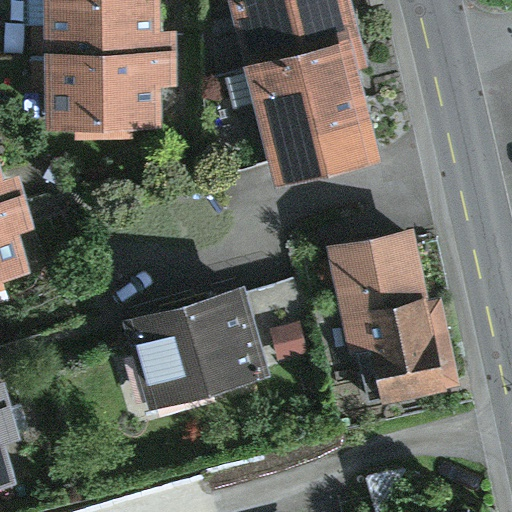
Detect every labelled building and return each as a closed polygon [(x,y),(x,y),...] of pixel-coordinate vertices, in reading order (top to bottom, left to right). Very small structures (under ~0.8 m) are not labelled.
[(49,0),(50,50),(174,49),(174,31),(159,31),(158,0),(49,0)] [(230,0),(277,189),(377,165),(354,71),(366,69),(348,0),(230,0)] [(174,80),(174,49),(50,50),(51,119),(160,118),(159,80),(174,80)] [(0,204),(23,198),(17,178),(3,181),(0,169),(0,204)] [(30,225),(23,198),(0,204),(0,270),(27,263),(18,229),(30,225)] [(416,231),(330,248),(361,407),(460,387),(442,302),(430,304),(416,231)] [(243,289),(126,320),(150,412),(267,381),(243,289)] [(272,331),(280,361),(309,353),(300,323),(272,331)]
